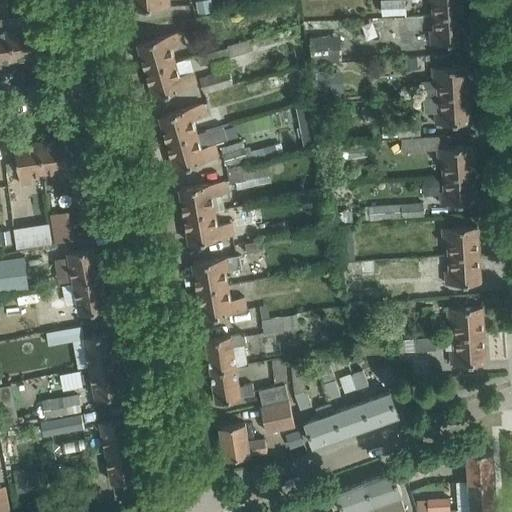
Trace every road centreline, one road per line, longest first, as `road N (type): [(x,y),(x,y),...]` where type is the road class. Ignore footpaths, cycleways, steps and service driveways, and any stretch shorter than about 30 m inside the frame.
road 1 (residential): [(189,511),(104,97)]
road 2 (residential): [(198,511),(511,395)]
